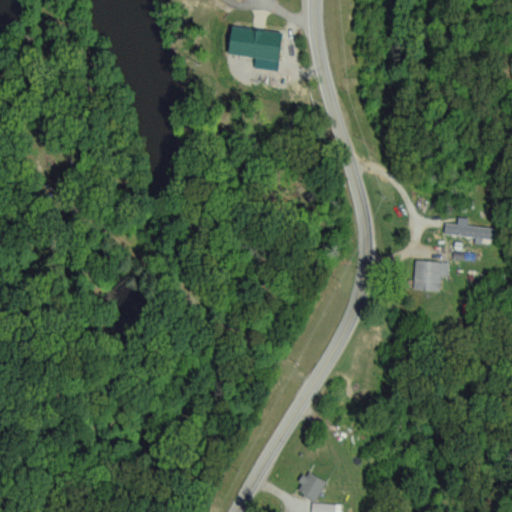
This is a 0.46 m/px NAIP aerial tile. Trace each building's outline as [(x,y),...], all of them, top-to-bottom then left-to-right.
[(235,26),(232,53),(283,58),(286,31),(235,26)] [(498,228),(469,223),(470,217),(460,215),(458,223),(446,221),(444,232),(471,237),(469,243),(455,240),(453,251),(451,255),(454,262),(460,264),(459,268),(461,268),(467,257),(472,259),(475,253),(477,243),(481,244),(485,237),(496,239),(498,228)] [(448,273),(448,260),(415,259),(414,288),(441,289),(442,273),(448,273)] [(316,500),(327,480),(308,469),(297,490),(316,500)] [(341,511),(342,503),(313,502),(312,511),(341,511)]
